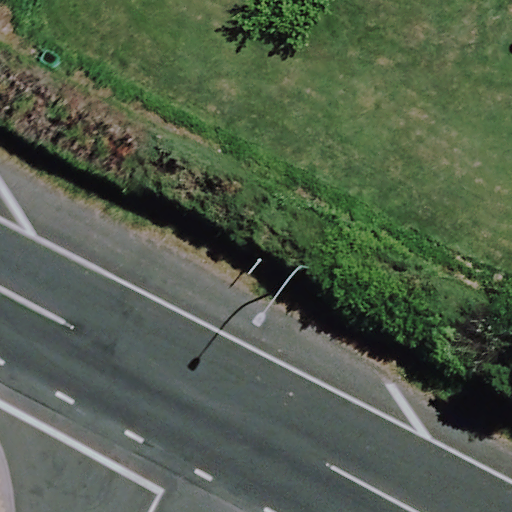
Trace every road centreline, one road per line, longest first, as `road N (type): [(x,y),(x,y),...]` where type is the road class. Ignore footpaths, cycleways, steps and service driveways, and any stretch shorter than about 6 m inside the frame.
road 1 (residential): [(210,400),(423,511)]
road 2 (residential): [(0,288),(210,400)]
road 3 (residential): [(210,400),(146,511)]
